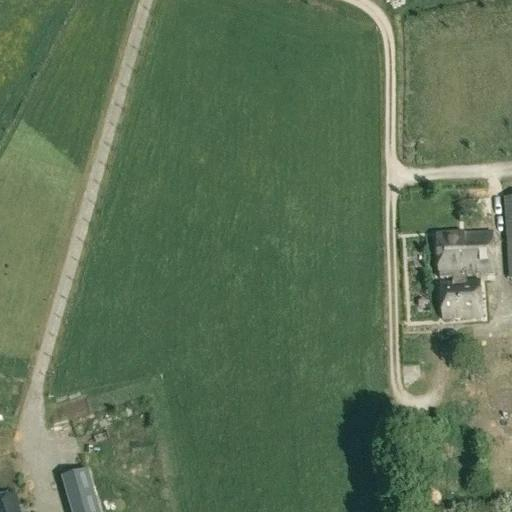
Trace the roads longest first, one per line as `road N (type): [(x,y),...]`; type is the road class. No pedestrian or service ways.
road 1 (track): [(145,0),(11,473)]
road 2 (track): [(343,0),(367,7),(383,26),(390,364)]
